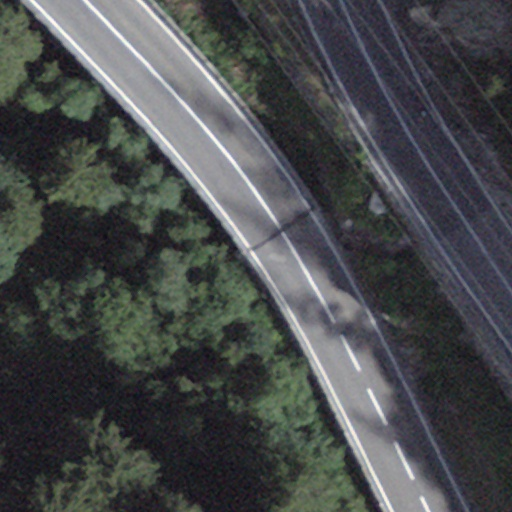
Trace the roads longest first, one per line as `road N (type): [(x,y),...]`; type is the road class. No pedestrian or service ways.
road 1 (primary): [(84,0),(182,99),(262,202),(424,511)]
road 2 (primary): [(511,292),(379,90),(341,0)]
